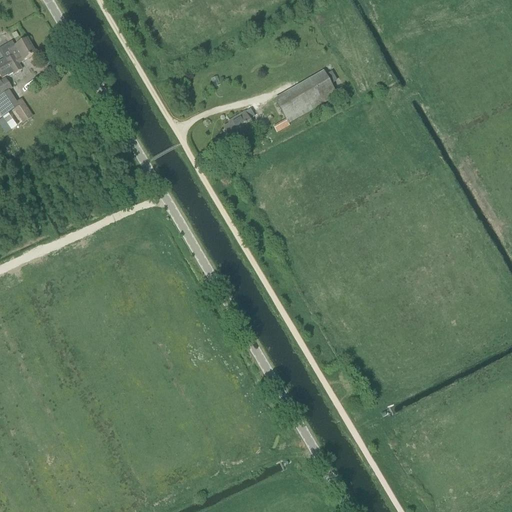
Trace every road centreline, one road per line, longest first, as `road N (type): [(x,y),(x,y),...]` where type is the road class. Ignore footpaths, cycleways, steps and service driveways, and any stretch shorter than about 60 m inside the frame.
road 1 (tertiary): [(350,511),(47,0)]
road 2 (unclassified): [(98,0),(400,511)]
road 3 (track): [(0,271),(164,197)]
